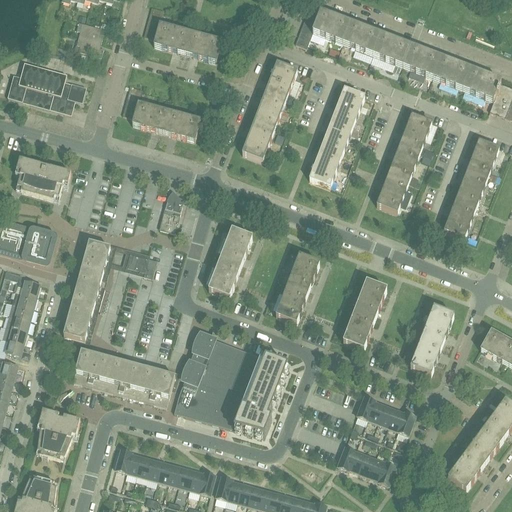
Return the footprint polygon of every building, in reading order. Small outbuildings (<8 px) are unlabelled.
[(163,13),(152,10),(150,16),(162,19),(163,13)] [(320,18),(308,13),(306,19),(318,23),(320,18)] [(160,25),(162,19),(150,16),(149,22),(160,25)] [(313,36),(342,48),(350,27),(320,16),(320,18),(318,23),(316,29),(313,35),(313,36)] [(306,19),(304,25),(316,29),(318,23),(306,19)] [(160,28),(160,25),(149,22),(147,28),(159,31),(160,28)] [(80,34),(79,40),(101,46),(104,37),(95,35),(96,30),(79,25),(76,33),(80,34)] [(304,25),(302,30),(313,35),(316,29),(304,25)] [(381,39),(350,27),(342,48),(373,59),(381,39)] [(147,28),(146,34),(157,37),(159,31),(147,28)] [(154,49),(184,57),(189,36),(160,28),(159,31),(157,37),(156,43),(154,49)] [(302,30),(300,36),(311,40),(313,36),(313,35),(302,30)] [(144,40),(156,43),(157,37),(146,34),(144,40)] [(222,45),(189,36),(184,57),(216,66),(222,45)] [(300,36),(297,41),(309,46),(311,40),(300,36)] [(411,51),(381,39),(373,59),(403,71),(411,51)] [(78,54),(101,61),(104,52),(95,49),(96,45),(101,46),(79,40),(76,48),(80,49),(78,54)] [(307,52),(308,48),(309,46),(297,41),(295,47),(307,52)] [(403,71),(433,82),(441,62),(411,51),(403,71)] [(471,74),(441,62),(433,82),(463,94),(471,74)] [(71,119),(74,111),(75,105),(82,107),(86,91),(65,86),(67,79),(25,67),(21,81),(14,79),(8,101),(71,119)] [(277,67),(268,92),(265,98),(286,105),(297,75),(277,67)] [(493,105),(500,87),(501,85),(471,74),(463,94),(493,105)] [(511,91),(500,87),(493,105),(489,115),(505,121),(507,115),(509,110),(511,104),(511,103),(511,91)] [(143,92),(131,88),(129,94),(141,98),(143,92)] [(344,93),(333,123),(353,131),(365,101),(344,93)] [(139,103),(141,98),(129,94),(127,100),(139,103)] [(265,98),(261,110),(254,128),(274,135),(286,105),(265,98)] [(223,114),(227,101),(219,99),(216,112),(223,114)] [(138,107),(139,103),(127,100),(126,106),(137,109),(138,107)] [(126,106),(124,112),(136,115),(137,109),(126,106)] [(132,128),(151,133),(164,137),(170,115),(138,107),(137,109),(136,115),(134,122),(132,128)] [(122,119),(127,120),(134,122),(136,115),(124,112),(122,119)] [(164,137),(177,140),(195,145),(201,124),(170,115),(164,137)] [(411,119),(400,149),(420,157),(432,127),(411,119)] [(333,123),(321,154),(342,161),(353,131),(333,123)] [(242,158),(263,165),(274,135),(254,128),(242,158)] [(479,145),(472,162),(467,175),(488,183),(499,153),(479,145)] [(400,149),(395,162),(388,179),(409,187),(420,157),(400,149)] [(501,156),(511,160),(511,152),(504,149),(501,156)] [(333,184),(342,161),(321,154),(310,184),(330,192),(333,184)] [(71,177),(50,171),(50,172),(41,169),(20,163),(17,174),(16,174),(15,178),(20,180),(17,189),(22,191),(21,195),(53,204),(54,200),(59,201),(62,191),(67,192),(68,188),(71,177)] [(465,180),(462,187),(455,205),(476,213),(488,183),(467,175),(465,180)] [(376,209),(397,217),(409,187),(388,179),(386,184),(376,209)] [(504,190),(506,184),(496,181),(494,188),(504,190)] [(167,205),(165,212),(164,217),(172,219),(173,215),(180,217),(182,209),(183,205),(174,196),(172,197),(171,199),(170,200),(169,202),(168,204),(168,205),(167,205)] [(465,243),(476,213),(455,205),(444,235),(465,243)] [(178,226),(180,217),(173,215),(172,219),(164,217),(160,232),(174,236),(177,226),(178,226)] [(54,241),(33,235),(33,236),(1,227),(0,230),(0,253),(26,261),(26,262),(47,268),(54,241)] [(241,272),(246,260),(253,242),(232,234),(220,264),(241,272)] [(84,265),(81,277),(102,283),(111,252),(89,246),(86,259),(84,265)] [(126,270),(145,276),(144,280),(153,282),(157,265),(130,257),(126,270)] [(320,268),(299,260),(287,290),(308,298),(320,268)] [(229,303),(236,285),(241,272),(220,264),(209,295),(229,303)] [(6,274),(4,281),(20,285),(19,288),(16,287),(14,295),(22,297),(37,301),(40,289),(26,285),(25,285),(20,284),(22,278),(6,274)] [(76,296),(72,309),(94,314),(102,283),(81,277),(78,290),(77,290),(76,295),(76,296)] [(366,285),(354,316),(376,324),(387,294),(366,285)] [(287,290),(275,321),(297,329),(308,298),(287,290)] [(22,297),(19,309),(33,313),(37,301),(22,297)] [(30,325),(33,313),(19,309),(12,307),(9,319),(11,320),(30,325)] [(68,327),(64,340),(85,346),(94,314),(72,309),(69,321),(67,326),(68,327)] [(443,350),(444,345),(454,319),(433,311),(422,342),(443,350)] [(364,355),(371,335),(376,324),(354,316),(343,347),(364,355)] [(27,336),(30,325),(11,320),(8,331),(27,336)] [(24,348),(27,336),(8,331),(8,332),(3,330),(0,342),(10,344),(24,348)] [(511,345),(491,334),(480,354),(508,370),(511,363),(511,345)] [(178,404),(174,417),(234,433),(244,408),(262,361),(205,339),(202,338),(184,385),(179,400),(178,404)] [(431,380),(438,362),(443,350),(422,342),(410,372),(431,380)] [(10,344),(6,356),(20,360),(24,348),(10,344)] [(81,355),(73,386),(104,394),(113,363),(81,355)] [(244,408),(234,433),(265,440),(271,423),(268,422),(287,371),(262,361),(244,408)] [(144,372),(113,363),(104,394),(135,403),(144,372)] [(0,377),(0,378),(14,382),(18,370),(4,366),(0,378),(0,377)] [(175,380),(144,372),(135,403),(167,411),(175,380)] [(0,391),(11,394),(14,382),(0,378),(0,391)] [(0,391),(0,404),(8,406),(11,394),(0,391)] [(357,419),(368,423),(375,406),(376,405),(365,401),(357,419)] [(511,408),(505,404),(486,430),(504,443),(511,432),(511,408)] [(368,423),(378,427),(385,410),(375,406),(368,423)] [(395,413),(385,410),(378,427),(388,431),(395,413)] [(405,417),(395,413),(388,431),(398,435),(405,418),(405,417)] [(63,465),(66,458),(71,446),(70,445),(71,442),(75,443),(80,424),(64,419),(64,420),(59,419),(59,418),(43,414),(37,433),(41,434),(41,437),(39,437),(38,450),(37,458),(63,465)] [(398,435),(408,440),(416,421),(405,416),(405,417),(405,418),(398,435)] [(485,469),(493,458),(504,443),(486,430),(467,456),(485,469)] [(338,470),(349,475),(349,474),(349,473),(356,456),(345,452),(338,470)] [(116,474),(127,476),(132,458),(132,457),(121,454),(119,461),(118,460),(116,467),(118,467),(116,474)] [(349,473),(359,477),(366,459),(356,455),(356,456),(349,473)] [(466,495),(477,480),(485,469),(467,456),(447,482),(466,495)] [(132,458),(127,476),(137,479),(142,461),(132,458)] [(359,477),(369,481),(376,463),(366,459),(359,477)] [(142,461),(137,479),(148,482),(153,464),(142,461)] [(386,467),(376,463),(369,481),(379,484),(379,485),(386,467)] [(153,464),(148,482),(158,485),(163,467),(153,464)] [(168,488),(173,470),(174,468),(172,468),(172,469),(164,467),(165,466),(163,465),(163,467),(158,485),(168,488)] [(378,486),(389,490),(396,471),(386,467),(379,485),(379,484),(378,486)] [(168,488),(179,491),(184,473),(173,470),(168,488)] [(184,473),(179,491),(189,494),(194,476),(184,473)] [(189,494),(200,497),(205,478),(204,478),(194,476),(189,494)] [(200,497),(210,500),(216,480),(204,477),(204,478),(205,478),(200,497)] [(19,501),(15,511),(56,511),(52,511),(53,507),(54,507),(57,486),(31,479),(28,487),(23,499),(24,499),(23,502),(19,501)] [(216,501),(227,504),(232,485),(233,486),(233,484),(222,481),(216,501)] [(227,504),(238,507),(243,488),(233,486),(232,485),(227,504)] [(243,488),(238,507),(248,510),(253,491),(243,488)] [(258,511),(263,494),(253,491),(248,510),(257,511),(258,511)] [(269,511),(274,497),(265,494),(265,493),(264,493),(263,494),(258,511),(269,511)] [(280,511),(284,500),(284,499),(283,499),(283,500),(274,497),(269,511),(280,511)] [(280,511),(292,511),(295,503),(284,500),(280,511)] [(295,503),(292,511),(303,511),(305,506),(295,503)]
